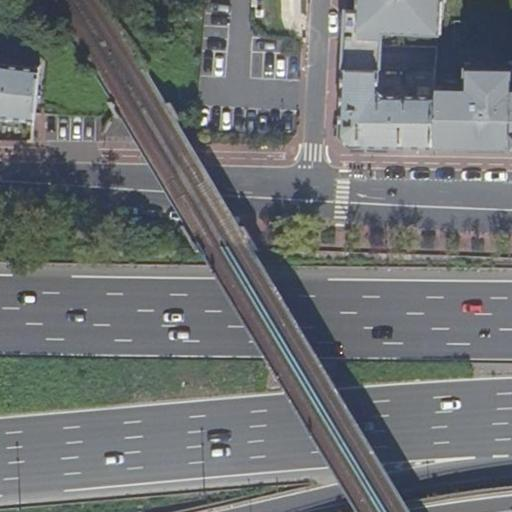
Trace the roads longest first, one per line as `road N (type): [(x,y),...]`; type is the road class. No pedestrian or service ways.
road 1 (motorway): [(0,456),(511,416)]
road 2 (motorway): [(511,322),(0,315)]
road 3 (secondary): [(313,199),(0,181)]
road 4 (motorway): [(263,511),(511,453)]
road 5 (residential): [(313,199),(318,0)]
road 6 (secondary): [(511,208),(313,199)]
